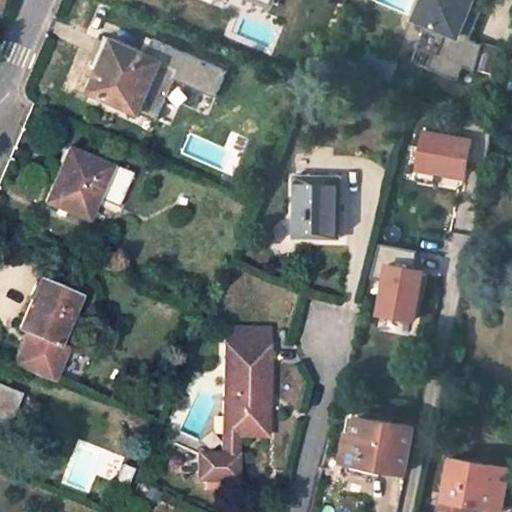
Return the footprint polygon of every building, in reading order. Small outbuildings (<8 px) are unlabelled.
[(112,6),(100,0),(92,23),(103,27),(112,6)] [(476,69),(483,46),(471,39),(482,11),(472,7),(475,0),(425,0),(417,20),(429,25),(413,63),(429,70),(435,56),(475,71),(476,69)] [(402,58),(413,63),(429,25),(417,20),(402,58)] [(184,83),(189,72),(147,54),(107,36),(92,68),(101,72),(92,91),(157,119),(175,79),(184,83)] [(189,72),(184,83),(216,97),(228,71),(154,38),(147,54),(189,72)] [(511,65),(511,52),(483,44),(483,46),(476,69),(509,77),(511,65)] [(293,76),(289,85),(300,90),(304,81),(293,76)] [(445,111),(424,101),(419,112),(440,121),(445,111)] [(429,131),(421,173),(473,181),(480,139),(429,131)] [(70,152),(64,148),(56,166),(60,167),(63,168),(70,152)] [(45,202),(87,219),(96,198),(118,207),(133,173),(95,157),(93,161),(70,152),(63,168),(60,167),(45,202)] [(341,177),(296,175),(295,237),(340,238),(341,177)] [(418,253),(391,248),(378,311),(421,319),(432,263),(416,260),(418,253)] [(70,282),(56,275),(51,286),(65,292),(70,282)] [(42,282),(37,280),(30,298),(32,299),(35,300),(42,282)] [(78,299),(79,297),(65,292),(51,286),(42,282),(35,300),(32,299),(19,329),(29,332),(15,366),(52,381),(67,347),(59,344),(72,313),(78,299)] [(78,315),(84,302),(78,299),(72,313),(78,315)] [(237,435),(267,435),(268,345),(224,343),(222,449),(217,449),(199,448),(199,480),(236,481),(237,435)] [(432,431),(439,389),(398,383),(390,421),(358,415),(354,434),(348,433),(343,460),(408,472),(416,428),(432,431)] [(0,420),(8,423),(20,395),(0,386),(0,420)] [(358,415),(359,410),(349,408),(344,432),(348,433),(354,434),(358,415)] [(0,437),(2,439),(8,423),(0,420),(0,437)] [(504,509),(511,468),(453,457),(445,506),(474,511),(476,503),(504,509)] [(369,474),(380,476),(382,468),(371,466),(369,474)]
